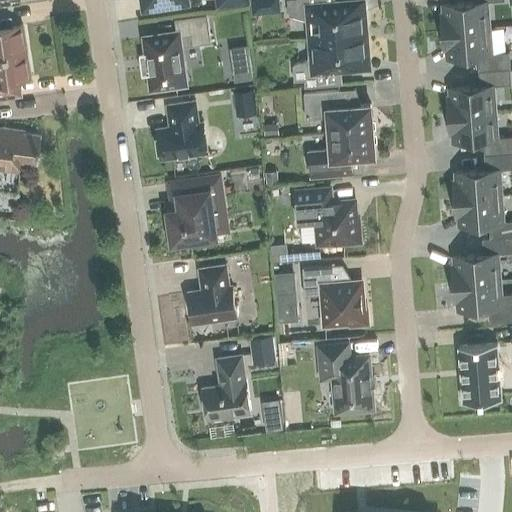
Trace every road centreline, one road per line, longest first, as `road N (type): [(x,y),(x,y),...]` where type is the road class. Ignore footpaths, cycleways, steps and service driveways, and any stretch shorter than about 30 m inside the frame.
road 1 (residential): [(163,475),(95,0)]
road 2 (residential): [(413,453),(400,259),(418,160),(403,0)]
road 3 (residential): [(413,453),(163,475)]
road 4 (residential): [(163,475),(0,488)]
